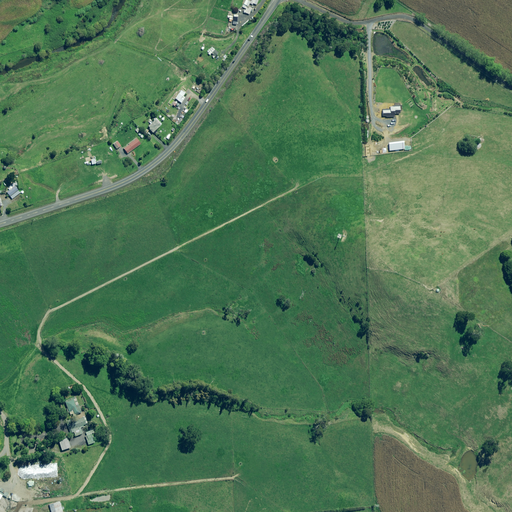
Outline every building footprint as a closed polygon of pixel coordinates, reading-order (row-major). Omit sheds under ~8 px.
[(247,6),(250,1),(248,0),(245,0),(242,7),(245,9),(244,12),(248,14),(251,8),(247,6)] [(218,53),(211,47),(208,51),(209,52),(207,53),(209,55),(210,54),(212,55),(211,56),(214,59),(217,56),(216,55),(218,53)] [(161,124),(155,117),(152,119),(153,120),(147,126),(149,128),(148,129),(152,133),(161,124)] [(140,144),(136,138),(123,148),(127,154),(140,144)] [(8,185),(10,187),(8,189),(9,190),(6,192),(12,199),(19,193),(12,183),(8,185)] [(74,415),(81,413),(77,403),(78,403),(76,398),(74,399),(73,396),(63,400),(68,411),(72,410),(74,415)] [(82,434),(80,428),(83,427),(82,425),(87,424),(84,417),(67,424),(70,433),(73,432),(75,436),(82,434)] [(94,443),(91,434),(94,433),(93,430),(90,431),(85,433),(86,435),(85,436),(88,445),(94,443)] [(70,448),(67,438),(58,441),(61,451),(70,448)] [(0,498),(2,496),(6,498),(8,493),(0,488),(0,498)] [(62,511),(59,502),(49,505),(50,511),(62,511)]
